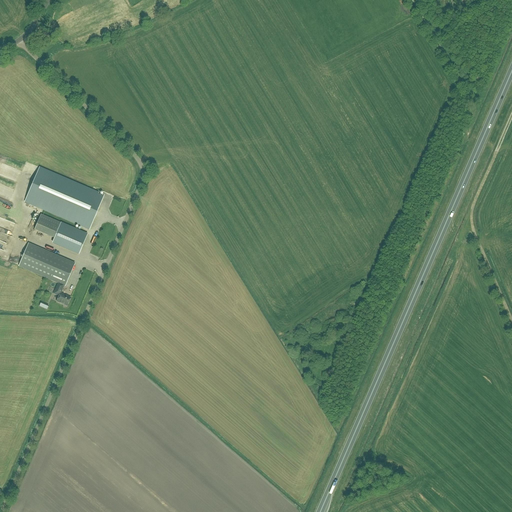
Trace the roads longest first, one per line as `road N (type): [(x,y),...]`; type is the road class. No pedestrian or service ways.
road 1 (unclassified): [(0,511),(142,178),(139,161),(19,40)]
road 2 (trunk): [(319,511),(511,70)]
